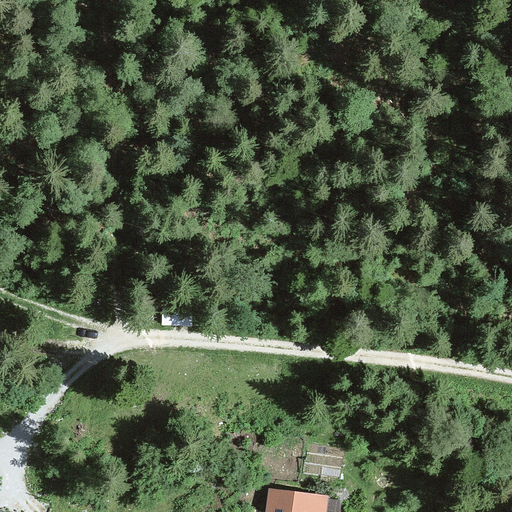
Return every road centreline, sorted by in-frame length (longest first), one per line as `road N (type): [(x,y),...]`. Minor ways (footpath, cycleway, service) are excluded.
road 1 (track): [(511,377),(117,337)]
road 2 (track): [(107,0),(125,134),(117,337)]
road 3 (track): [(117,337),(0,296)]
